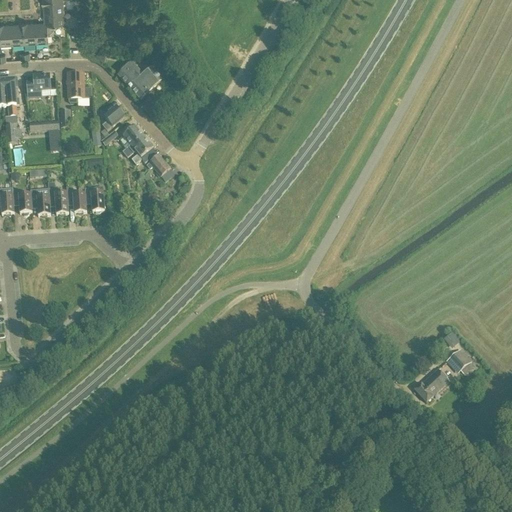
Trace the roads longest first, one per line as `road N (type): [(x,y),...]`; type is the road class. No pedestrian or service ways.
road 1 (tertiary): [(507,511),(304,290),(461,0)]
road 2 (primary): [(0,460),(107,370),(209,268),(332,116),(405,0)]
road 3 (track): [(8,511),(238,297),(275,284)]
road 4 (residential): [(122,278),(97,240),(7,246),(16,353),(31,355)]
road 5 (residential): [(191,160),(168,151),(100,71),(0,70)]
road 6 (residential): [(191,160),(287,0)]
road 7 (residential): [(122,278),(194,204),(199,181),(191,160)]
